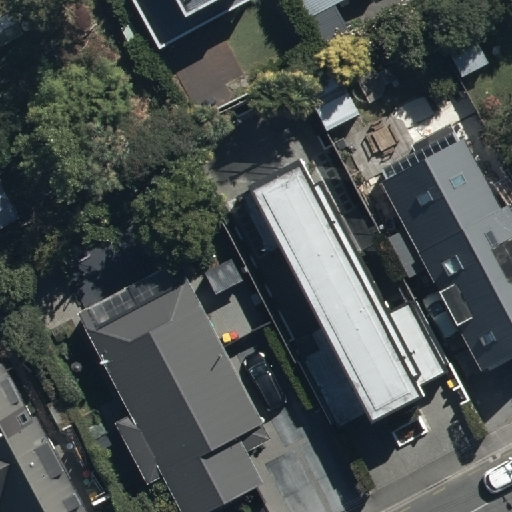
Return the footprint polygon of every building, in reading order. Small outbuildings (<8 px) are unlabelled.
[(136,0),(133,2),(164,58),(260,7),(255,0),(136,0)] [(305,0),(332,52),(354,41),(337,8),(353,0),(305,0)] [(500,206),(465,142),(461,145),(454,132),(391,165),(397,176),(383,184),(410,235),(389,246),(410,285),(429,275),(487,382),(511,368),(511,358),(509,354),(511,351),(511,209),(508,202),(500,206)] [(266,250),(283,241),(333,339),(321,345),(329,360),(305,372),(340,441),(455,383),(421,315),(403,325),(333,187),(321,193),(308,166),(258,191),(263,201),(245,209),(266,250)] [(0,180),(0,244),(25,231),(0,180)] [(245,455),(268,442),(183,281),(83,334),(177,511),(243,511),(268,499),(245,455)] [(0,511),(88,511),(49,427),(32,435),(0,366),(0,511)]
